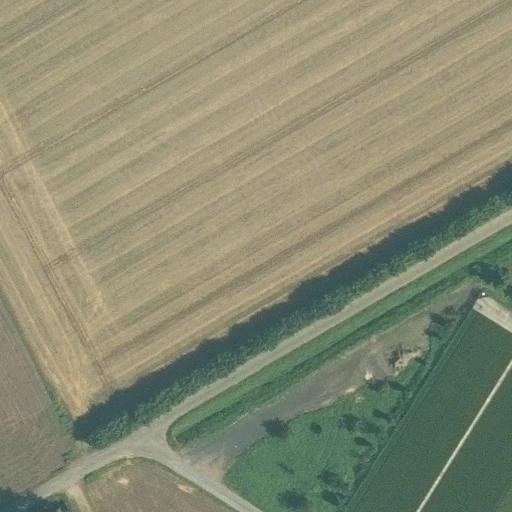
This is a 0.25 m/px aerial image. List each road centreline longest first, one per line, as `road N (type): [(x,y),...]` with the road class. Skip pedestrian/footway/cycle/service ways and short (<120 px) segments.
road 1 (track): [(1,511),(511,213)]
road 2 (unclassified): [(138,431),(265,511)]
